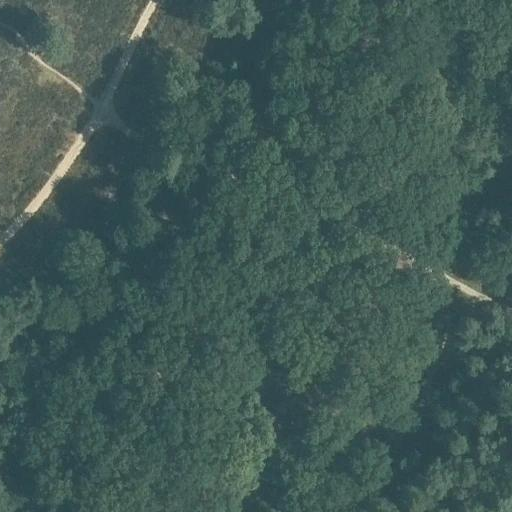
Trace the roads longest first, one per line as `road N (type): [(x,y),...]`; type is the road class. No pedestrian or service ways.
road 1 (track): [(487,0),(507,108),(511,276)]
road 2 (track): [(0,241),(59,176),(100,108)]
road 3 (track): [(100,108),(155,0)]
